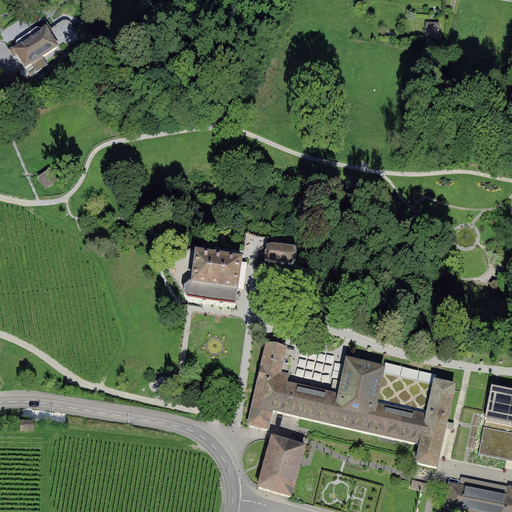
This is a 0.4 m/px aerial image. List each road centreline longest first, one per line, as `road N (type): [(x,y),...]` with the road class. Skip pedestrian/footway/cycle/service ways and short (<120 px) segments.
road 1 (residential): [(232,499),(225,462),(193,431),(0,402)]
road 2 (track): [(98,387),(206,413),(237,435)]
